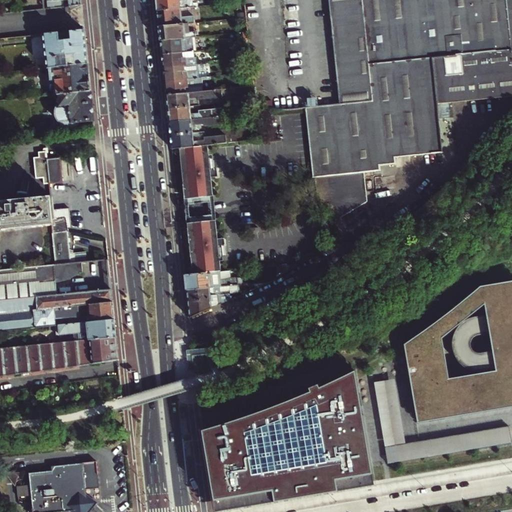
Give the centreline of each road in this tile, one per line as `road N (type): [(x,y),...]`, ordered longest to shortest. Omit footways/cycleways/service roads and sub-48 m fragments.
road 1 (primary): [(105,0),(150,390),(155,511)]
road 2 (primary): [(182,511),(134,0)]
